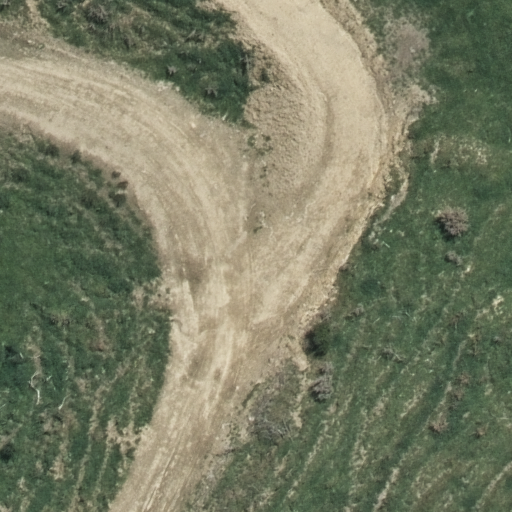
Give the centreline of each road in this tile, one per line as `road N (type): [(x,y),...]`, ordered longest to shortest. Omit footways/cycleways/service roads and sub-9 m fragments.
road 1 (track): [(153,511),(281,204),(0,85)]
road 2 (track): [(281,204),(378,116),(278,0)]
